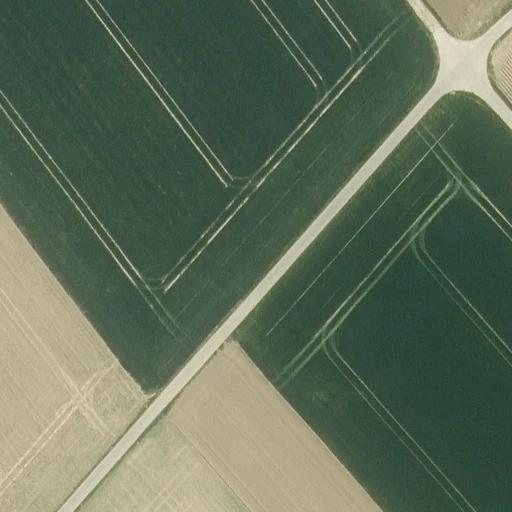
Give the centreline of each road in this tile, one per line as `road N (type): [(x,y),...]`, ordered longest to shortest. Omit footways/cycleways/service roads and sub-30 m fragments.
road 1 (track): [(68,511),(440,83),(511,16)]
road 2 (track): [(415,0),(511,116)]
